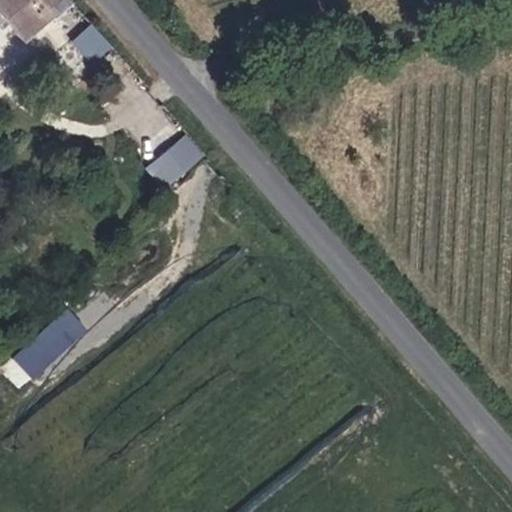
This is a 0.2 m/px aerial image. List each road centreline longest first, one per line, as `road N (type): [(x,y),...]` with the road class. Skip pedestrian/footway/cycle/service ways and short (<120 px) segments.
road 1 (unclassified): [(511,449),(178,77)]
road 2 (residential): [(178,77),(511,20)]
